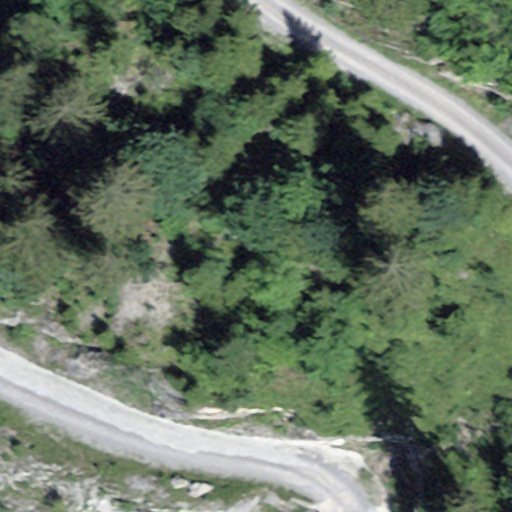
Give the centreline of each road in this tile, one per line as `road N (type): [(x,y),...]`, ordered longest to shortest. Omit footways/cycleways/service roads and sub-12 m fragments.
road 1 (track): [(0,385),(316,480),(344,511)]
road 2 (track): [(511,166),(491,143),(253,0)]
